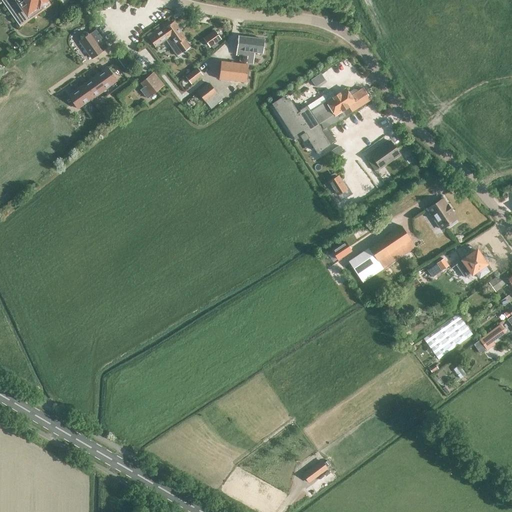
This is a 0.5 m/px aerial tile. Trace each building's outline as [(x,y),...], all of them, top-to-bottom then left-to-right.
[(19,26),(29,19),(41,10),(39,8),(47,2),(45,0),(0,0),(3,2),(19,26)] [(156,29),(145,37),(153,48),(165,39),(173,50),(172,51),(175,54),(176,54),(177,56),(184,51),(185,52),(189,50),(188,48),(189,47),(183,39),(184,38),(173,22),(159,32),(156,29)] [(80,36),(79,37),(80,38),(80,40),(79,41),(92,58),(102,51),(102,50),(107,47),(95,30),(90,34),(89,34),(87,33),(86,32),(84,32),(83,32),(82,33),(80,34),(80,36)] [(214,31),(203,38),(209,46),(220,39),(214,31)] [(238,36),(237,50),(248,51),(246,63),(252,64),(254,52),(262,53),(264,39),(238,36)] [(121,57),(118,59),(129,75),(133,72),(121,57)] [(247,81),(249,64),(246,64),(221,61),(219,78),(247,81)] [(68,95),(77,109),(90,99),(92,103),(98,99),(95,96),(116,81),(107,67),(68,95)] [(191,83),(202,75),(196,68),(185,76),(191,83)] [(149,75),(139,83),(150,96),(160,88),(149,75)] [(211,108),(222,100),(209,83),(198,92),(211,108)] [(282,96),(270,104),(294,140),(299,137),(301,139),(307,135),(307,136),(311,133),(309,131),(317,125),(321,131),(370,99),(363,89),(350,97),(345,89),(310,112),(305,106),(298,110),(299,111),(297,113),(287,98),(284,100),(282,96)] [(396,136),(389,141),(394,148),(401,144),(396,136)] [(394,148),(389,141),(370,155),(372,157),(367,161),(374,171),(379,167),(380,168),(399,154),(394,148)] [(337,176),(329,181),(337,195),(346,190),(337,176)] [(456,219),(442,198),(427,209),(441,229),(449,224),(450,226),(456,222),(455,220),(456,219)] [(362,283),(415,247),(401,226),(348,261),(362,283)] [(331,250),(337,259),(350,250),(345,241),(331,250)] [(462,261),(456,266),(465,278),(471,273),(472,274),(486,264),(485,263),(489,261),(484,254),(480,257),(476,251),(462,261)] [(436,263),(441,270),(447,266),(443,259),(436,263)] [(492,287),(506,277),(503,273),(489,282),(492,287)] [(506,277),(492,287),(495,290),(498,295),(503,291),(500,287),(508,281),(511,285),(511,274),(506,278),(506,277)] [(511,292),(504,298),(500,301),(503,304),(507,301),(511,297),(511,306),(506,310),(507,311),(503,314),(507,319),(510,316),(511,314),(511,292)] [(499,325),(479,339),(487,349),(493,344),(492,342),(505,332),(499,325)] [(327,469),(320,461),(301,475),(307,484),(327,469)]
